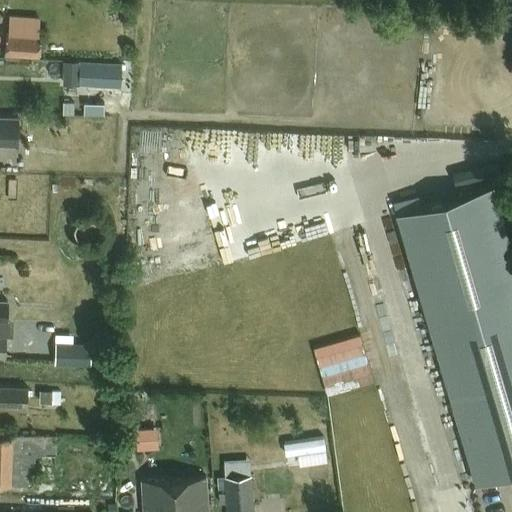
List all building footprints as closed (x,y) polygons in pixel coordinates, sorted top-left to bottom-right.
[(6,33),(4,56),(40,58),(41,35),(6,33)] [(79,86),(79,62),(62,62),(62,85),(79,86)] [(120,76),(120,65),(107,65),(107,75),(120,76)] [(14,102),(1,102),(1,111),(14,112),(14,102)] [(103,116),(103,104),(83,103),(83,115),(103,116)] [(18,117),(0,116),(0,145),(18,146),(18,117)] [(477,482),(511,471),(511,250),(493,186),(397,214),(477,482)] [(0,300),(0,318),(9,319),(9,301),(0,300)] [(55,343),(55,364),(90,365),(91,344),(55,343)] [(364,353),(318,367),(326,395),(373,381),(364,353)] [(0,386),(0,405),(28,407),(28,387),(0,386)] [(51,404),(51,391),(38,391),(38,404),(51,404)] [(131,432),(132,450),(139,450),(138,432),(131,432)] [(0,495),(54,496),(53,433),(12,434),(12,437),(0,436),(0,495)] [(251,511),(250,474),(223,476),(226,511),(251,511)] [(142,511),(207,511),(204,475),(140,479),(142,511)]
